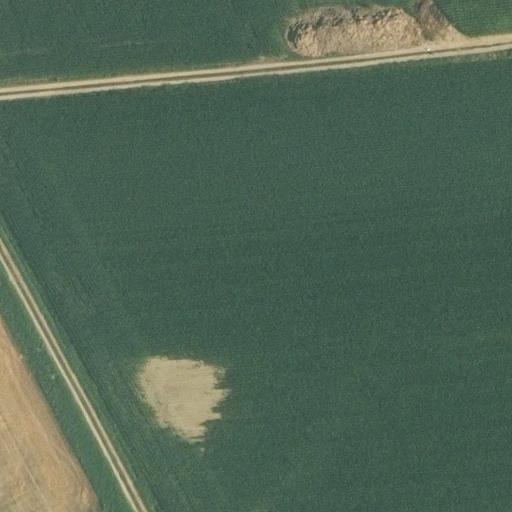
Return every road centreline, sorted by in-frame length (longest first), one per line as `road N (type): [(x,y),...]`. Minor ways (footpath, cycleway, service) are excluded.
road 1 (track): [(0,101),(511,46)]
road 2 (track): [(138,511),(0,248)]
